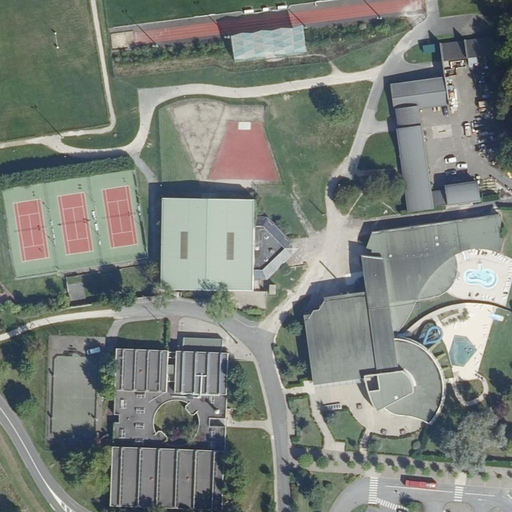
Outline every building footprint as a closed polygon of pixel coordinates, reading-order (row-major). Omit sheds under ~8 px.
[(283,53),(306,53),(306,30),(284,30),(284,43),(283,43),(283,53)] [(472,59),(469,40),(444,44),(447,62),(472,59)] [(423,45),(424,52),(436,51),(436,44),(423,45)] [(453,104),(449,78),(395,87),(399,112),(420,109),(453,104)] [(422,128),(420,109),(399,112),(402,131),(422,128)] [(240,121),(239,128),(251,130),(252,123),(240,121)] [(431,193),(422,128),(402,131),(414,208),(484,199),(482,183),(452,187),(452,190),(431,193)] [(229,290),(229,297),(229,303),(243,310),(269,310),(270,297),(269,290),(263,290),(263,280),(270,280),(293,257),(285,248),(293,240),(270,217),(257,217),(257,199),(165,198),(164,289),(229,290)] [(448,403),(450,393),(450,383),(448,374),(446,368),(446,366),(437,354),(433,350),(426,345),(418,341),(408,338),(400,337),(400,334),(407,326),(415,313),(421,302),(422,297),(439,295),(448,292),(454,288),(460,280),(463,270),(463,263),(462,258),(460,254),(465,252),(471,250),(477,248),(487,247),(493,247),(507,250),(511,252),(511,209),(376,230),(370,246),(377,248),(375,254),(366,253),(371,290),(328,297),(328,301),(324,310),(317,311),(316,314),(308,315),(319,385),(371,378),(372,385),(374,392),(379,405),(383,412),(390,408),(395,411),(400,414),(404,415),(416,416),(423,417),(436,423),(444,412),(448,403)] [(301,249),(293,240),(285,248),(293,257),(301,249)] [(184,351),(177,351),(176,382),(168,382),(168,351),(119,349),(117,414),(122,414),(122,422),(116,422),(113,506),(226,510),(228,426),(213,426),(213,418),(229,419),(231,353),(224,353),(224,338),(184,337),(184,351)]
